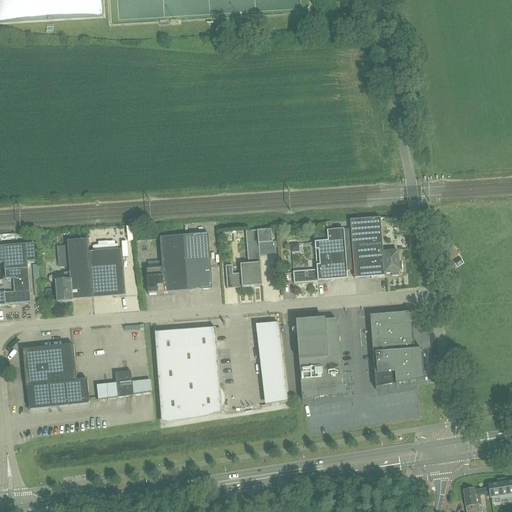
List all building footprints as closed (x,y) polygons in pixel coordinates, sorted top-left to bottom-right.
[(104,0),(0,0),(0,25),(105,19),(104,0)] [(380,219),(350,221),(354,272),(370,271),(371,278),(384,277),(384,278),(383,254),(380,219)] [(262,287),(259,251),(263,251),(263,253),(273,253),(272,243),(271,230),(245,232),(248,265),(240,266),(240,275),(232,275),(232,267),(225,267),(227,289),(238,288),(238,289),(262,287)] [(312,244),(312,249),(314,271),(292,273),(293,285),(331,282),(330,276),(347,275),(343,231),(324,232),(325,243),(312,244)] [(209,235),(184,237),(188,292),(213,290),(209,235)] [(164,294),(174,293),(188,292),(184,237),(160,239),(162,269),(164,294)] [(58,303),(73,301),(92,300),(88,253),(89,253),(87,240),(67,242),(70,274),(64,274),(64,282),(56,282),(58,303)] [(88,240),(87,240),(89,253),(88,253),(92,300),(126,297),(122,250),(89,253),(88,240)] [(28,278),(28,270),(26,246),(13,247),(18,306),(31,305),(29,278),(28,278)] [(2,272),(4,296),(5,307),(18,306),(13,247),(3,248),(5,272),(2,272)] [(398,253),(383,254),(384,278),(385,277),(385,275),(399,273),(399,271),(401,270),(400,262),(398,263),(398,253)] [(465,262),(458,266),(462,272),(469,267),(465,262)] [(149,295),(164,294),(162,269),(147,271),(149,295)] [(424,346),(414,346),(412,314),(370,317),(376,390),(417,387),(417,385),(427,384),(424,346)] [(257,321),(266,402),(288,400),(279,319),(257,321)] [(302,402),(343,395),(341,372),(340,372),(336,321),(324,322),(324,321),(295,323),(302,402)] [(161,415),(163,415),(164,416),(164,417),(164,418),(165,418),(165,419),(166,419),(167,420),(169,421),(170,421),(172,421),(214,415),(216,414),(218,413),(220,412),(221,410),(223,408),(224,406),(224,404),(225,402),(225,399),(224,399),(220,399),(215,330),(220,329),(153,334),(153,335),(154,334),(161,415)] [(29,410),(69,406),(90,403),(90,402),(89,403),(87,380),(76,381),(73,346),(22,351),(26,388),(29,410)] [(117,398),(116,398),(117,399),(133,397),(131,373),(115,375),(117,398)] [(135,393),(153,392),(152,379),(134,380),(135,393)] [(474,490),(463,491),(466,507),(476,506),(475,496),(489,494),(489,498),(511,495),(511,481),(487,485),(488,488),(474,490)]
